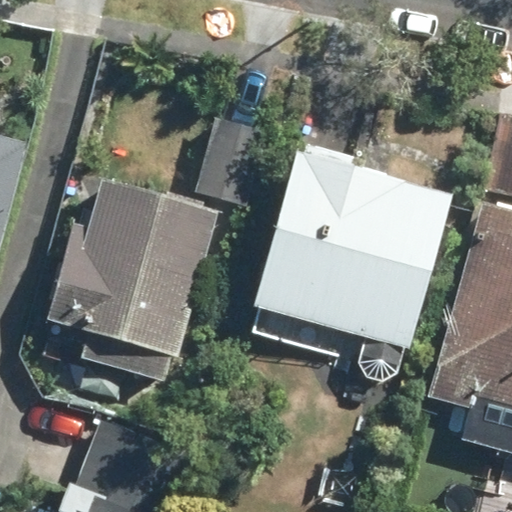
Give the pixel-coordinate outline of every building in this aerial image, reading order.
[(511,124),(499,123),(491,201),(511,202),(511,124)] [(264,138),(215,126),(195,205),(244,218),(264,138)] [(0,221),(18,149),(0,145),(0,221)] [(447,201),(284,157),(242,310),(253,313),(247,335),(353,363),(355,373),(361,383),(378,385),(394,375),(400,352),(405,354),(447,201)] [(210,217),(92,184),(79,230),(66,226),(38,325),(79,336),(72,361),(157,385),(164,360),(169,362),(210,217)] [(511,210),(471,200),(419,392),(468,406),(459,441),(511,454),(511,210)] [(57,490),(48,511),(179,511),(198,462),(99,425),(73,495),(57,490)]
